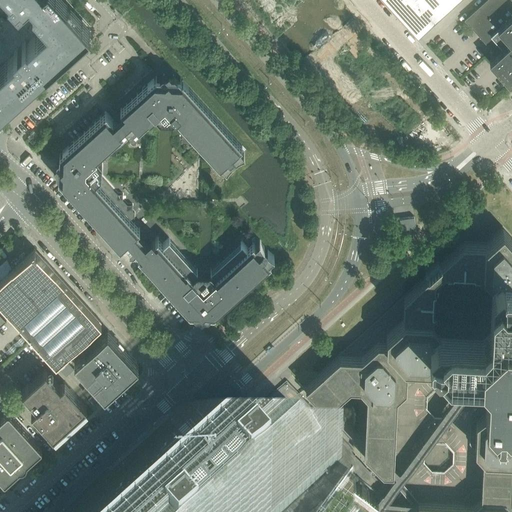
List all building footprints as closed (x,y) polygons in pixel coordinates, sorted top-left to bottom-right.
[(12,0),(16,4),(14,5),(11,4),(8,4),(4,4),(4,13),(4,14),(5,14),(4,14),(4,15),(5,14),(8,18),(5,20),(2,17),(3,16),(2,16),(0,17),(0,106),(36,74),(35,72),(38,69),(39,70),(40,70),(41,70),(42,70),(42,69),(43,69),(43,68),(43,67),(44,67),(43,66),(43,65),(45,63),(46,65),(90,25),(66,0),(12,0)] [(386,0),(388,2),(418,35),(457,0),(386,0)] [(509,82),(511,79),(511,0),(484,0),(464,19),(474,29),(496,54),(489,60),(509,82)] [(246,149),(242,145),(184,81),(181,78),(164,59),(152,69),(152,70),(117,102),(108,93),(38,156),(39,158),(56,176),(58,179),(112,237),(120,246),(126,240),(194,316),(197,320),(200,320),(201,322),(203,320),(206,321),(210,317),(265,267),(276,257),(260,239),(257,236),(251,243),(247,239),(206,194),(225,177),(221,172),(226,168),(226,169),(228,166),(232,162),(237,158),(242,153),(245,152),(244,151),(246,149)] [(34,130),(28,136),(33,141),(39,136),(34,130)] [(399,218),(401,231),(401,233),(416,231),(414,216),(399,218)] [(460,361),(484,362),(381,497),(370,511),(380,511),(382,510),(418,510),(415,511),(511,511),(511,237),(503,228),(486,243),(486,273),(495,284),(493,325),(485,332),(439,332),(430,321),(403,321),(387,335),(387,344),(378,343),(362,358),(340,357),(306,388),(326,411),(351,388),(360,388),(367,396),(364,453),(382,472),(394,472),(394,466),(397,397),(406,389),(408,367),(407,366),(430,368),(439,360),(460,361)] [(389,247),(385,251),(390,256),(394,252),(389,247)] [(101,321),(35,248),(0,279),(0,299),(56,361),(64,354),(66,357),(59,364),(66,372),(76,363),(66,352),(101,321)] [(74,359),(105,392),(138,362),(108,329),(74,359)] [(56,361),(59,364),(66,357),(64,354),(56,361)] [(36,406),(31,410),(53,435),(86,405),(64,381),(60,384),(45,369),(22,390),(36,406)] [(94,402),(102,395),(98,389),(99,388),(92,380),(82,389),(89,397),(94,402)] [(0,477),(3,481),(4,482),(5,482),(6,482),(20,469),(21,469),(23,469),(23,468),(24,468),(25,467),(26,466),(27,465),(27,464),(27,463),(27,462),(41,450),(42,449),(42,448),(42,447),(41,447),(9,411),(8,411),(7,411),(7,412),(0,417),(0,477)] [(281,511),(326,471),(309,453),(305,456),(299,451),(232,511),(281,511)] [(370,511),(381,497),(350,472),(320,511),(370,511)]
